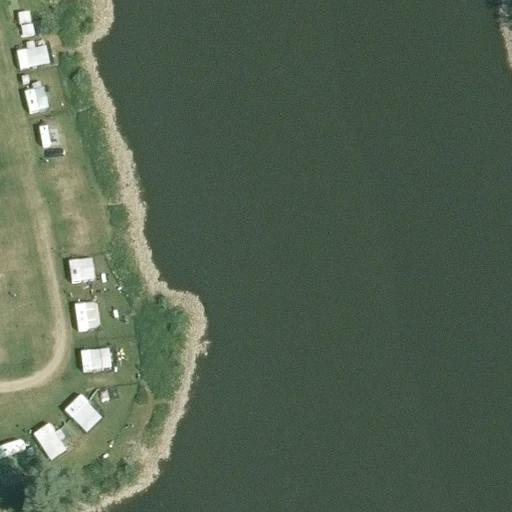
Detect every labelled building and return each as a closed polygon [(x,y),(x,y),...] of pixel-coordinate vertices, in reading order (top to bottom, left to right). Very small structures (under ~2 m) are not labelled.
[(6,10),(11,31),(38,25),(33,4),(6,10)] [(47,83),(25,84),(26,110),(49,109),(47,83)] [(53,207),(60,228),(81,221),(74,200),(53,207)] [(104,305),(81,310),(85,331),(108,327),(104,305)] [(115,368),(128,366),(124,336),(110,338),(115,368)] [(89,368),(113,366),(109,337),(86,340),(89,368)] [(113,396),(112,375),(90,376),(91,397),(113,396)] [(98,431),(104,413),(83,406),(76,423),(98,431)] [(56,440),(78,457),(90,442),(68,425),(56,440)]
